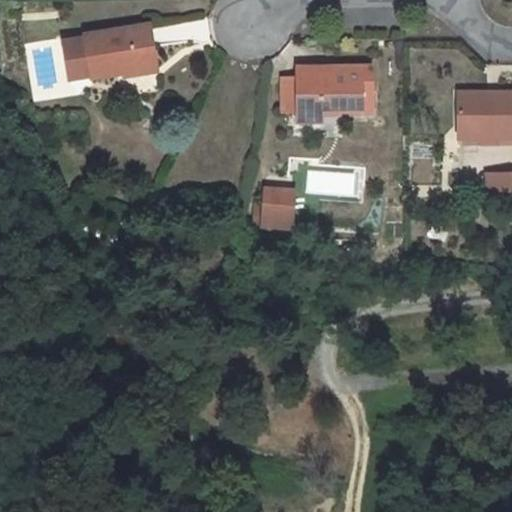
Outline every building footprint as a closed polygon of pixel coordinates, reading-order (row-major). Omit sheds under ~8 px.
[(91,78),(92,80),(124,75),(156,69),(150,28),(85,38),(85,40),(63,44),(69,82),(91,78)] [(124,75),(127,95),(159,90),(156,69),(124,75)] [(299,74),(298,80),(298,114),(298,124),(321,124),(321,117),(321,111),(364,111),(364,89),(373,88),(373,70),(341,69),(341,74),(299,74)] [(283,114),(298,114),(298,80),(284,80),(283,114)] [(321,111),(321,117),(372,117),(373,88),(364,89),(364,111),(321,111)] [(459,139),(478,140),(501,140),(511,139),(511,93),(460,93),(459,139)] [(509,193),(509,175),(486,175),(485,193),(509,193)] [(264,203),(262,227),(293,230),(296,192),(265,190),(264,203)] [(255,226),(262,227),(264,203),(257,202),(255,226)]
